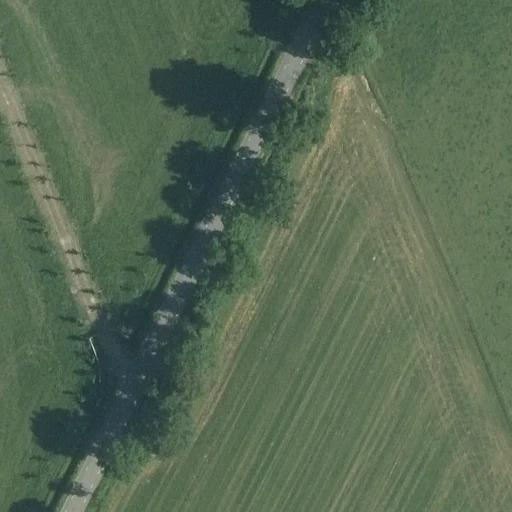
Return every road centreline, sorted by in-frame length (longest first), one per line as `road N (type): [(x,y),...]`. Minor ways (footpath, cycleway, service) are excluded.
road 1 (tertiary): [(72,511),(325,0)]
road 2 (track): [(0,77),(129,396)]
